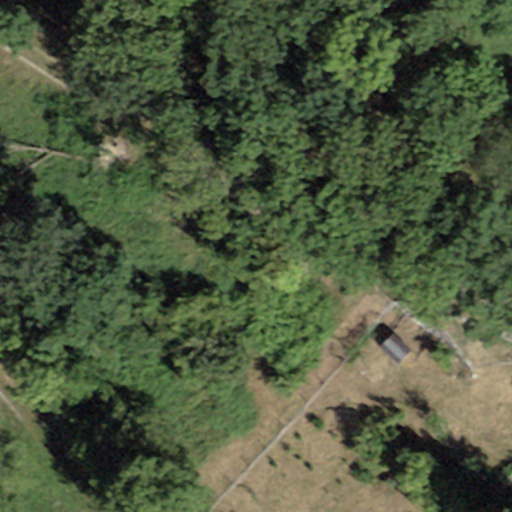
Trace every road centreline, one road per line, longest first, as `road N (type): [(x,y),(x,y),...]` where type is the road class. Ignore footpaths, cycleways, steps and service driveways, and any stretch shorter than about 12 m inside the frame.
road 1 (track): [(0,42),(251,219),(511,350)]
road 2 (track): [(112,511),(0,383)]
